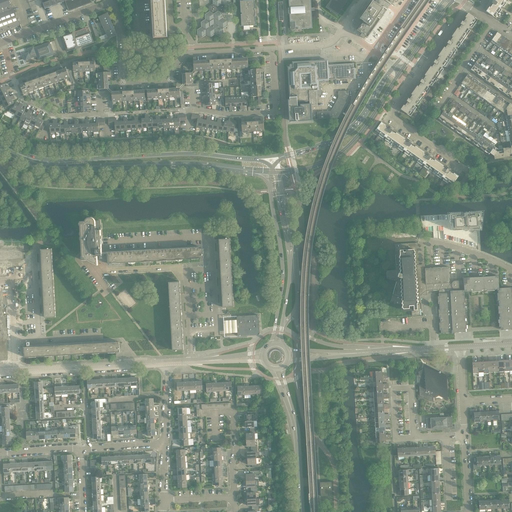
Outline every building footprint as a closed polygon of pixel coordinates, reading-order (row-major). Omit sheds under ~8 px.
[(9,0),(0,0),(0,32),(20,25),(18,23),(9,0)] [(41,0),(45,9),(60,3),(64,1),(65,2),(67,5),(69,11),(91,2),(90,0),(41,0)] [(152,0),(155,38),(154,38),(167,37),(166,37),(163,0),(152,0)] [(197,35),(198,35),(202,38),(206,35),(211,37),(215,34),(219,37),(224,34),(223,29),(228,26),(227,21),(223,18),(223,14),(227,11),(226,6),(231,3),(230,0),(212,0),(213,4),(209,7),(209,12),(205,15),(205,20),(201,22),(201,27),(197,30),(197,35)] [(242,4),(240,4),(241,13),(242,13),(242,15),(241,15),(241,24),(243,24),(243,26),(255,26),(255,25),(254,23),(256,23),(256,17),(255,17),(255,15),(255,14),(255,13),(255,12),(255,11),(254,11),(254,9),(255,9),(255,3),(253,3),(253,1),(253,0),(241,1),(242,1),(242,4)] [(312,27),(312,24),(312,11),(314,11),(314,8),(311,8),(310,0),(288,0),(290,22),(295,22),(295,28),(298,28),(298,29),(310,29),(310,27),(312,27)] [(335,0),(332,6),(331,9),(339,15),(349,0),(335,0)] [(387,11),(382,8),(383,7),(384,7),(388,9),(391,5),(384,0),(379,0),(378,2),(376,1),(376,2),(374,0),(373,1),(371,0),(359,19),(360,20),(354,28),(362,34),(360,36),(364,39),(365,37),(368,38),(387,11)] [(494,0),(486,12),(494,17),(497,13),(499,14),(502,10),(500,9),(502,7),(503,8),(507,3),(505,2),(506,0),(494,0)] [(99,17),(108,37),(116,34),(107,13),(99,17)] [(468,13),(400,110),(410,117),(417,108),(415,107),(416,105),(418,106),(430,89),(428,87),(430,85),(431,87),(444,69),(442,68),(443,66),(445,67),(457,50),(455,49),(457,47),(459,48),(471,31),(469,30),(470,28),(472,29),(478,20),(468,13)] [(62,36),(66,48),(67,50),(78,46),(78,48),(93,43),(90,33),(75,38),(73,32),(62,36)] [(491,42),(495,45),(501,36),(498,34),(499,33),(497,32),(491,42)] [(501,36),(495,45),(499,48),(506,38),(504,37),(504,38),(501,36)] [(506,38),(499,48),(503,51),(509,42),(507,40),(507,39),(506,38)] [(37,57),(38,60),(54,55),(50,42),(34,48),(34,47),(28,49),(29,53),(23,55),(25,61),(37,57)] [(509,42),(503,51),(508,53),(511,47),(511,43),(511,44),(509,42)] [(290,67),(288,67),(290,99),(290,100),(288,100),(289,122),(313,121),(312,120),(312,106),(318,106),(317,98),(320,98),(320,95),(322,95),(322,90),(318,90),(318,88),(321,88),(321,83),(329,83),(329,80),(356,79),(355,69),(354,69),(354,68),(353,64),(328,65),(328,60),(292,62),(292,64),(291,65),(290,65),(290,67)] [(471,70),(475,73),(481,65),(476,62),(471,70)] [(481,65),(475,73),(479,76),(485,68),(481,65)] [(62,67),(60,68),(64,79),(69,77),(69,76),(68,74),(67,72),(67,70),(66,68),(63,69),(62,67)] [(59,71),(56,72),(59,81),(64,79),(60,68),(58,69),(59,71)] [(485,68),(479,76),(483,79),(489,71),(485,68)] [(52,71),(50,72),(54,83),(59,81),(56,72),(53,73),(52,71)] [(489,71),(483,79),(488,82),(493,74),(489,71)] [(49,74),(46,76),(49,85),(54,83),(50,72),(48,72),(49,74)] [(461,83),(466,86),(472,78),(469,76),(470,75),(468,74),(461,83)] [(493,74),(488,82),(492,85),(497,77),(493,74)] [(39,78),(35,79),(39,89),(44,87),(40,75),(38,76),(39,78)] [(42,75),(40,75),(44,87),(49,85),(46,76),(42,77),(42,75)] [(497,77),(492,85),(496,88),(502,80),(497,77)] [(31,78),(30,79),(34,91),(39,89),(35,79),(32,80),(31,78)] [(472,78),(466,86),(470,89),(476,80),(475,79),(474,80),(472,78)] [(29,82),(25,83),(28,92),(34,91),(30,79),(28,80),(29,82)] [(476,80),(470,89),(474,92),(480,84),(477,82),(478,81),(476,80)] [(502,80),(496,88),(500,91),(506,83),(502,80)] [(21,86),(20,86),(21,88),(22,90),(23,92),(23,93),(28,92),(25,83),(23,84),(22,81),(19,82),(21,86)] [(506,83),(500,91),(505,94),(510,86),(506,83)] [(480,84),(474,92),(478,95),(485,86),(483,85),(483,86),(480,84)] [(485,86),(478,95),(482,98),(488,90),(486,88),(486,87),(485,86)] [(9,87),(0,92),(0,96),(1,98),(8,94),(7,91),(10,89),(9,87)] [(141,88),(139,88),(140,99),(145,99),(145,91),(147,91),(148,99),(153,99),(153,87),(151,87),(151,89),(141,90),(141,88)] [(488,90),(482,98),(487,101),(493,92),(492,91),(491,92),(488,90)] [(318,119),(340,118),(349,100),(349,91),(338,91),(338,98),(331,111),(317,112),(318,119)] [(493,92),(487,101),(491,104),(497,96),(494,94),(495,93),(493,92)] [(8,94),(1,98),(3,103),(14,97),(13,95),(10,97),(8,94)] [(497,96),(491,104),(495,107),(502,98),(500,97),(499,98),(497,96)] [(14,97),(3,103),(6,108),(13,104),(12,100),(15,99),(14,97)] [(502,98),(495,107),(499,110),(505,102),(503,100),(503,99),(502,98)] [(505,102),(499,110),(504,113),(505,112),(505,111),(510,104),(508,102),(508,103),(505,102)] [(11,113),(16,115),(22,104),(20,103),(18,106),(15,105),(11,113)] [(16,115),(21,117),(21,118),(24,111),(24,112),(25,110),(22,108),(23,105),(22,104),(16,115)] [(21,118),(21,117),(20,119),(25,122),(30,111),(29,110),(27,113),(24,112),(24,111),(21,118)] [(25,122),(24,124),(28,126),(30,124),(34,116),(30,115),(32,112),(30,111),(25,122)] [(438,119),(443,122),(448,114),(444,111),(438,119)] [(448,114),(443,122),(447,125),(452,117),(448,114)] [(34,116),(30,124),(30,125),(33,127),(34,126),(34,127),(40,116),(38,115),(37,118),(34,116)] [(40,116),(34,127),(39,129),(42,124),(43,121),(40,120),(42,117),(40,116)] [(453,116),(452,117),(447,125),(451,128),(457,119),(453,116)] [(96,123),(93,124),(93,132),(99,132),(99,126),(102,125),(101,119),(96,120),(96,123)] [(457,119),(451,128),(455,131),(462,121),(457,119)] [(462,121),(455,131),(459,134),(465,126),(466,124),(462,121)] [(381,122),(376,130),(375,131),(380,134),(378,135),(383,139),(384,137),(386,138),(385,140),(390,143),(391,141),(399,147),(398,149),(402,152),(403,150),(405,152),(404,153),(409,157),(410,155),(418,160),(417,162),(422,165),(423,164),(425,165),(424,167),(428,170),(429,168),(437,174),(436,176),(441,179),(442,177),(444,179),(443,180),(447,183),(449,182),(453,185),(455,181),(459,176),(450,170),(381,122)] [(465,126),(459,134),(464,137),(469,129),(465,126)] [(469,129),(464,137),(468,140),(473,132),(469,129)] [(473,132),(468,140),(472,143),(477,135),(473,132)] [(477,135),(472,143),(476,146),(482,138),(477,135)] [(482,138),(476,146),(480,149),(487,139),(483,136),(482,138)] [(487,139),(480,149),(485,151),(491,142),(487,139)] [(498,150),(498,149),(500,159),(511,156),(511,140),(510,141),(511,148),(509,148),(508,148),(498,150)] [(491,142),(485,151),(489,155),(490,153),(494,147),(496,145),(491,142)] [(490,153),(494,156),(494,160),(500,159),(498,149),(494,147),(490,153)] [(450,214),(449,214),(420,216),(423,233),(433,232),(433,238),(439,239),(444,240),(451,242),(457,243),(464,245),(469,247),(472,248),(477,250),(481,251),(479,229),(479,217),(480,217),(480,212),(450,214)] [(95,221),(95,220),(94,219),(93,218),(92,218),(91,218),(90,218),(89,218),(88,218),(87,219),(86,220),(86,221),(85,222),(82,222),(80,222),(83,261),(84,260),(84,261),(88,260),(98,266),(98,260),(108,259),(108,264),(203,258),(203,257),(204,256),(203,256),(202,248),(107,254),(102,254),(102,253),(100,221),(99,221),(95,221)] [(219,239),(220,257),(223,308),(226,307),(233,307),(230,239),(227,239),(227,238),(226,238),(226,239),(219,239)] [(396,270),(386,271),(387,279),(396,282),(390,302),(394,302),(394,305),(403,304),(403,309),(410,308),(410,310),(411,310),(412,316),(422,316),(421,296),(423,296),(423,292),(426,291),(425,270),(422,270),(422,265),(419,265),(418,243),(395,244),(396,270)] [(41,250),(42,267),(45,318),(55,317),(52,249),(49,249),(49,248),(48,248),(48,249),(41,250)] [(29,249),(19,250),(20,263),(26,263),(26,257),(29,257),(29,249)] [(6,253),(3,253),(3,259),(7,259),(7,264),(13,264),(12,250),(6,251),(6,253)] [(449,267),(425,268),(425,270),(426,291),(439,291),(439,293),(439,294),(451,293),(450,284),(449,267)] [(464,278),(463,279),(463,278),(463,280),(456,281),(455,281),(454,281),(453,282),(452,283),(452,284),(450,284),(451,293),(463,293),(465,292),(469,292),(471,292),(471,291),(497,289),(497,291),(498,291),(499,291),(499,288),(498,276),(467,278),(464,278)] [(169,283),(170,300),(173,351),(183,350),(179,282),(169,283)] [(498,291),(500,323),(501,330),(511,329),(511,289),(511,288),(499,288),(499,291),(498,291)] [(451,293),(439,294),(441,334),(466,332),(463,293),(451,293)] [(259,315),(237,316),(238,336),(260,335),(259,315)] [(25,357),(119,352),(119,350),(120,350),(120,349),(119,349),(119,342),(30,347),(30,346),(30,342),(27,342),(27,344),(22,344),(22,348),(24,348),(25,357)] [(424,368),(418,372),(419,382),(420,396),(432,402),(433,401),(434,401),(433,397),(437,394),(440,395),(442,396),(447,393),(446,376),(440,373),(440,372),(439,371),(439,372),(429,367),(425,369),(424,368)] [(245,415),(245,421),(254,421),(253,415),(255,415),(255,412),(247,412),(247,415),(245,415)] [(427,429),(444,428),(446,428),(449,430),(450,428),(452,428),(451,417),(426,418),(427,429)] [(254,421),(245,421),(246,428),(250,428),(250,431),(256,430),(256,427),(254,427),(254,421)] [(246,434),(246,440),(255,440),(255,433),(256,433),(256,430),(250,431),(250,433),(246,434)] [(391,437),(376,438),(376,443),(378,443),(378,446),(386,446),(385,443),(386,443),(386,440),(391,440),(391,437)] [(11,438),(3,438),(3,444),(2,444),(2,447),(8,447),(8,444),(11,444),(11,438)] [(255,440),(246,440),(247,446),(251,446),(251,449),(257,449),(257,445),(255,446),(255,440)] [(247,452),(247,459),(256,458),(256,452),(258,452),(257,449),(251,449),(251,452),(247,452)] [(151,454),(145,455),(145,463),(151,463),(151,465),(155,465),(154,458),(151,458),(151,454)] [(256,458),(247,459),(248,465),(252,465),(252,468),(258,467),(258,464),(256,464),(256,458)] [(250,474),(246,475),(246,481),(255,480),(254,474),(260,474),(260,471),(250,471),(250,474)] [(255,480),(246,481),(247,487),(251,487),(251,490),(257,490),(257,486),(255,486),(255,480)] [(331,482),(320,482),(321,496),(332,496),(331,482)] [(247,493),(247,500),(256,499),(256,493),(258,493),(257,490),(251,490),(251,493),(247,493)] [(256,499),(247,500),(248,506),(252,506),(252,509),(258,508),(258,505),(256,505),(256,499)]
